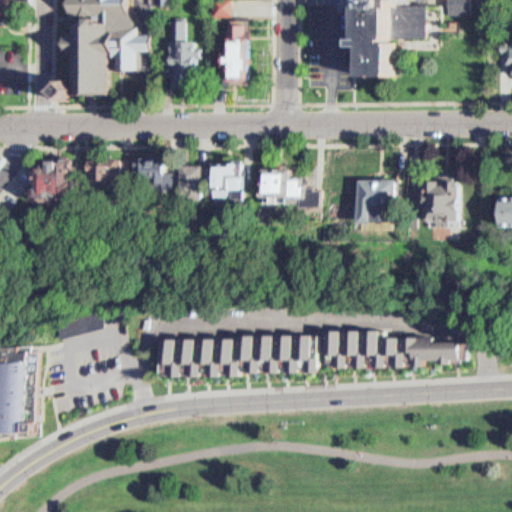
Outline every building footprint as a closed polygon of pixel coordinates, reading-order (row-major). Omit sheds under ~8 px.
[(23,0),(0,0),(0,20),(24,21),(23,0)] [(65,0),(65,27),(59,27),(59,49),(65,49),(64,88),(103,89),(103,53),(111,53),(111,63),(129,63),(129,46),(144,46),(144,27),(132,27),(132,7),(124,0),(65,0)] [(420,0),(420,5),(410,5),(410,77),(366,78),(366,50),(359,50),(359,34),(363,34),(363,8),(372,0),(420,0)] [(449,0),(449,26),(474,26),(474,0),(449,0)] [(166,14),(165,43),(159,43),(159,59),(167,59),(166,78),(186,78),(187,38),(180,37),(181,15),(166,14)] [(218,35),(217,52),(213,52),(213,60),(218,60),(218,75),(237,76),(237,18),(223,18),(222,35),(218,35)] [(191,20),(177,19),(176,80),(206,81),(206,40),(190,40),(191,20)] [(236,24),(237,79),(260,79),(260,24),(236,24)] [(0,44),(0,85),(16,86),(16,44),(0,44)] [(28,165),(28,201),(67,201),(67,155),(39,154),(39,165),(28,165)] [(81,154),(81,181),(114,181),(114,154),(81,154)] [(166,169),(156,169),(156,156),(125,156),(125,188),(166,188),(166,169)] [(205,159),(204,197),(236,198),(237,160),(205,159)] [(57,203),(99,201),(97,161),(55,163),(57,203)] [(170,162),(170,196),(195,197),(195,162),(170,162)] [(106,163),(106,183),(141,183),(141,163),(106,163)] [(267,164),(233,165),(234,202),(268,201),(267,164)] [(288,205),(347,205),(347,189),(333,189),(333,179),(321,179),(321,166),(288,166),(288,205)] [(256,167),(257,200),(296,200),(296,208),(321,208),(320,184),(301,184),(301,174),(285,175),(285,167),(256,167)] [(433,177),(433,215),(447,215),(447,229),(461,229),(461,215),(470,215),(470,178),(457,178),(457,171),(448,171),(448,178),(433,177)] [(355,175),(355,219),(393,219),(394,175),(355,175)] [(395,224),(426,223),(425,179),(394,180),(395,224)] [(494,188),(495,224),(508,224),(508,233),(511,233),(511,179),(501,179),(501,188),(494,188)] [(490,180),(455,182),(458,226),(493,224),(490,180)] [(158,333),(236,332),(236,328),(322,327),(322,322),(380,321),(381,329),(416,329),(417,336),(462,335),(462,351),(422,352),(422,357),(234,359),(234,367),(159,368),(158,333)] [(0,351),(42,350),(49,430),(0,433),(0,351)]
